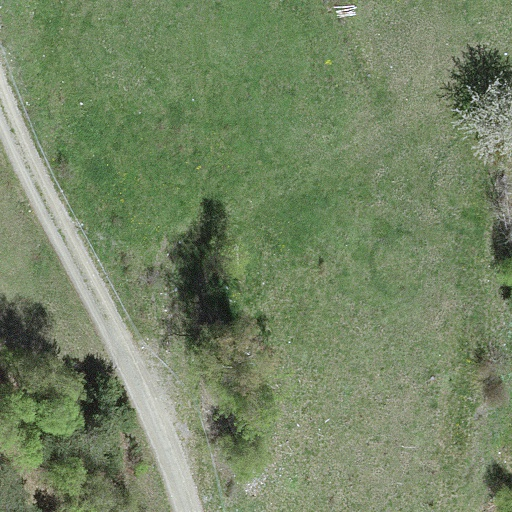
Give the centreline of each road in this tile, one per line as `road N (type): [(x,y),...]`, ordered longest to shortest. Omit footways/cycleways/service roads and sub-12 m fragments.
road 1 (track): [(229,511),(221,464),(10,62),(0,16)]
road 2 (track): [(162,351),(180,239),(259,161)]
